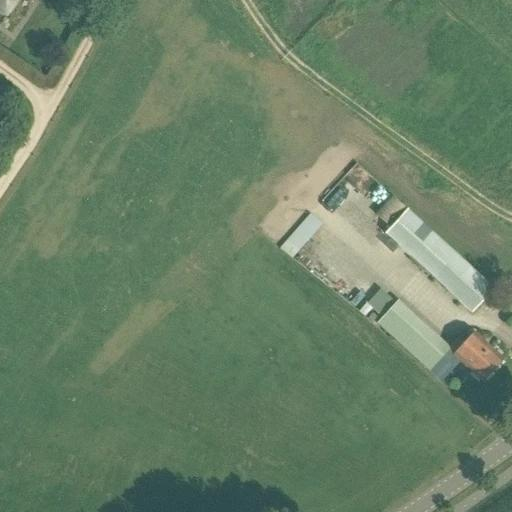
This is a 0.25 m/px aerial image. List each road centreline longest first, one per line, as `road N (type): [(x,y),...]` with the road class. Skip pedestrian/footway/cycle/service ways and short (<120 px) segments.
road 1 (track): [(511,218),(283,51),(247,0)]
road 2 (track): [(0,181),(109,0)]
road 3 (tertiary): [(413,511),(511,444)]
